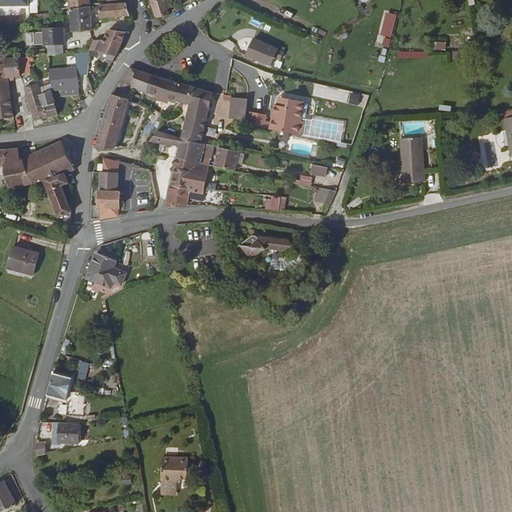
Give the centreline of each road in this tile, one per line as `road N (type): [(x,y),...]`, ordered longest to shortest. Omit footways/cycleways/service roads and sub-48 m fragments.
road 1 (unclassified): [(80,234),(158,218),(238,215),(335,225),(511,192)]
road 2 (residential): [(17,453),(80,234)]
